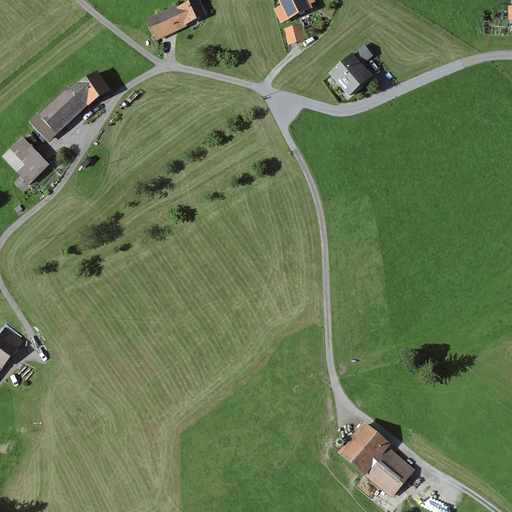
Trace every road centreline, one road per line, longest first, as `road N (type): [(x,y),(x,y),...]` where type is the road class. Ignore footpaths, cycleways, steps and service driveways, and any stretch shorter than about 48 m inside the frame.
road 1 (track): [(342,0),(324,33),(274,71),(266,89),(320,213),(337,390),(387,438),(496,511)]
road 2 (residential): [(511,56),(473,59),(344,111),(164,66)]
